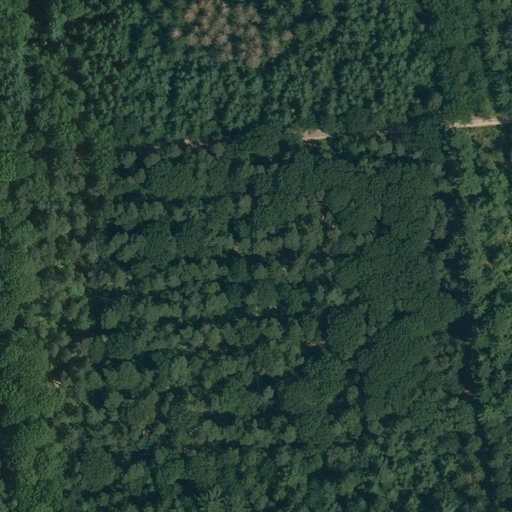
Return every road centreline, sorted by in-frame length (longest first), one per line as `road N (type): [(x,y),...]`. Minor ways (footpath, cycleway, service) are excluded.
road 1 (track): [(511,115),(0,155)]
road 2 (track): [(483,511),(444,120)]
road 3 (track): [(13,511),(0,389)]
